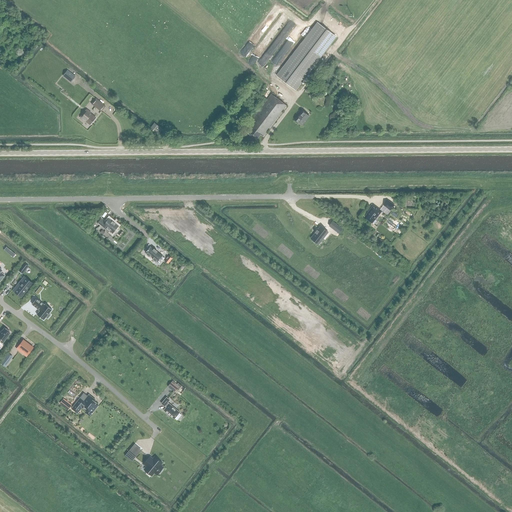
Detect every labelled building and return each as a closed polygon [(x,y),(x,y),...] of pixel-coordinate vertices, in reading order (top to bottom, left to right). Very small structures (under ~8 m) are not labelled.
[(295,90),(320,58),(336,37),(317,23),(301,44),(277,76),(295,90)] [(263,52),(256,68),(263,71),(270,55),(263,52)] [(67,70),(63,76),(71,82),(75,76),(67,70)] [(263,137),(287,106),(271,94),(253,119),(251,118),(252,117),(249,115),(247,117),(252,121),(251,122),(252,123),(249,127),(251,128),(247,132),(256,140),(260,135),(263,137)] [(96,99),(92,104),(101,111),(105,106),(96,99)] [(92,113),(87,109),(80,118),(90,126),(96,118),(91,114),(92,113)] [(309,116),(302,111),(295,120),(302,126),(309,116)] [(155,123),(150,129),(158,135),(162,130),(155,123)] [(387,200),(384,204),(386,205),(385,206),(390,210),(394,205),(387,200)] [(369,212),(365,218),(371,223),(378,214),(378,215),(381,211),(376,207),(373,205),(371,208),(368,212),(369,212)] [(119,226),(109,218),(105,222),(101,219),(97,223),(106,230),(107,229),(112,234),(119,226)] [(337,223),(333,228),(339,232),(343,228),(337,223)] [(321,225),(313,235),(321,241),(329,231),(321,225)] [(162,256),(150,246),(145,252),(147,253),(146,254),(146,255),(149,257),(150,256),(153,258),(152,259),(155,262),(156,261),(157,262),(161,257),(162,256)] [(16,255),(6,247),(4,250),(13,258),(16,255)] [(25,263),(19,270),(23,273),(28,266),(25,263)] [(26,278),(15,292),(21,297),(32,283),(26,278)] [(54,318),(52,316),(56,312),(49,307),(48,308),(40,301),(35,307),(44,313),(40,317),(47,323),(50,320),(51,321),(54,318)] [(8,336),(10,333),(4,328),(2,331),(1,331),(0,332),(0,341),(2,343),(8,336)] [(28,355),(33,348),(23,340),(18,347),(28,355)] [(110,350),(102,359),(116,370),(122,362),(111,354),(113,352),(110,350)] [(15,356),(22,362),(24,359),(17,354),(15,356)] [(18,367),(21,364),(14,358),(11,361),(18,367)] [(175,392),(178,388),(171,382),(168,386),(175,392)] [(95,400),(92,397),(91,397),(90,398),(88,396),(89,395),(83,401),(83,400),(80,398),(72,409),(77,413),(83,405),(88,409),(86,411),(85,412),(86,413),(89,415),(90,415),(91,415),(92,413),(93,413),(92,412),(98,406),(98,404),(94,401),(95,400)] [(165,406),(166,407),(163,410),(174,419),(180,412),(167,402),(169,400),(166,397),(161,404),(164,406),(165,406)] [(72,405),(63,398),(60,403),(68,409),(72,405)] [(134,444),(124,456),(132,462),(141,450),(134,444)] [(150,456),(143,464),(149,469),(147,472),(152,476),(157,470),(158,469),(162,463),(157,459),(155,461),(150,456)]
